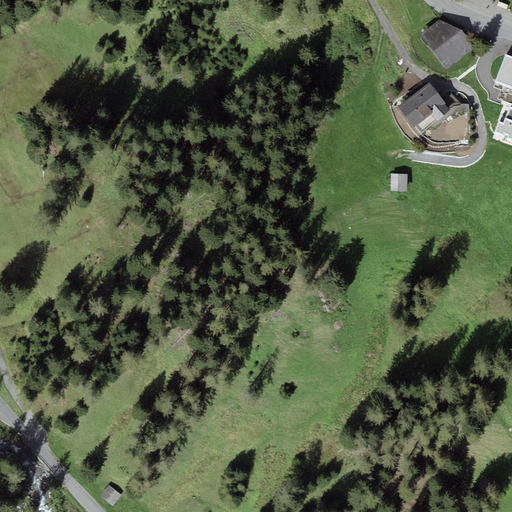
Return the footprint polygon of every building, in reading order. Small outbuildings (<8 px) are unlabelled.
[(421,35),(446,69),(475,48),(462,30),(440,19),(421,35)] [(511,56),(506,54),(495,82),(511,88),(511,56)] [(429,82),(398,107),(414,127),(416,126),(421,133),(436,122),(450,111),(444,104),(446,103),(429,82)] [(505,131),(509,133),(508,138),(511,139),(511,107),(510,107),(508,110),(503,123),(499,122),(495,133),(503,136),(505,131)] [(391,191),(407,192),(407,175),(392,174),(391,191)] [(126,500),(113,489),(104,500),(118,511),(126,500)]
